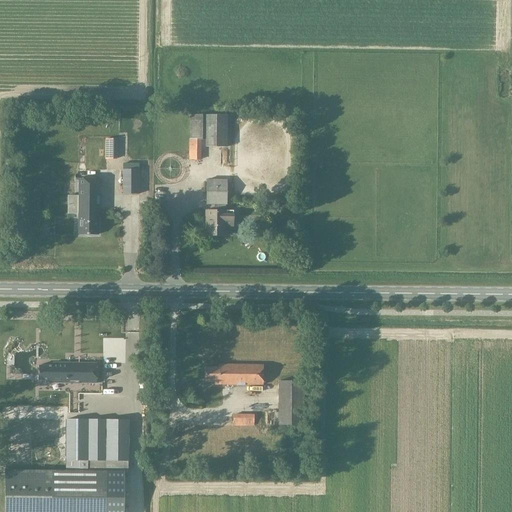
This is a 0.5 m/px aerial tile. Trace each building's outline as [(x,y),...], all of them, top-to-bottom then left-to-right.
[(231,115),(226,115),(189,115),(188,160),(200,161),(200,141),(206,140),(206,147),(231,147),(231,115)] [(116,160),(117,139),(105,139),(105,159),(116,160)] [(139,194),(139,169),(122,170),(122,195),(139,194)] [(98,235),(98,179),(78,178),(78,234),(98,235)] [(225,205),(226,205),(226,180),(206,180),(206,205),(216,205),(215,211),(206,211),(206,236),(226,236),(226,222),(232,222),(232,211),(225,211),(225,205)] [(96,383),(96,363),(52,363),(52,366),(38,366),(38,380),(48,380),(48,383),(96,383)] [(263,365),(218,365),(218,368),(204,368),(204,382),(214,382),(214,385),(263,385),(263,365)] [(278,426),(303,426),(303,381),(278,382),(278,426)] [(254,427),(254,415),(233,415),(233,426),(254,427)] [(66,460),(66,472),(6,472),(6,511),(123,511),(124,473),(127,473),(127,461),(128,461),(128,420),(66,420),(66,460)]
